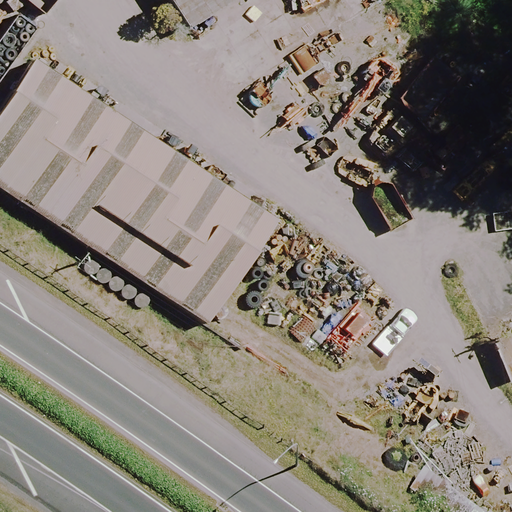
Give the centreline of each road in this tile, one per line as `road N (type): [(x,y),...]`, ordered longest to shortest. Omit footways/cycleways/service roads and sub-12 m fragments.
road 1 (trunk): [(0,331),(274,511)]
road 2 (trunk): [(114,511),(0,434)]
